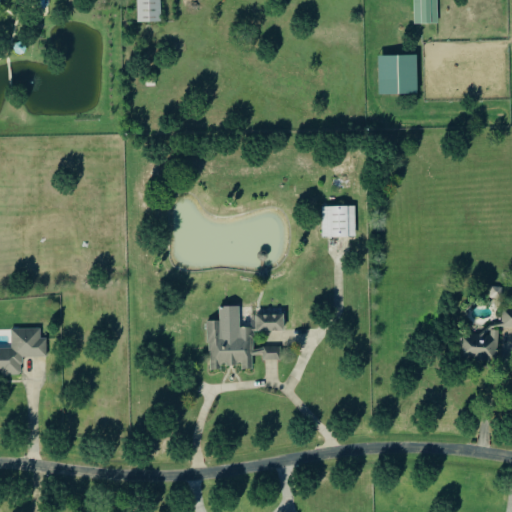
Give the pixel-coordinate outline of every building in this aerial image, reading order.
[(159,0),(160,22),(137,22),(136,0),(159,0)] [(436,0),(437,22),(414,23),(413,0),(436,0)] [(417,94),(378,94),(377,56),(417,55),(417,94)] [(329,237),(329,208),(348,208),(349,237),(329,237)] [(464,357),(501,357),(500,328),(511,328),(511,310),(505,310),(505,327),(484,327),(484,334),(463,334),(464,357)] [(209,321),(211,370),(223,369),(223,365),(243,364),(243,369),(256,369),(255,360),(282,358),(281,347),(256,348),(255,332),(286,330),(286,314),(258,315),(258,327),(239,328),(240,336),(224,337),(223,321),(209,321)] [(48,357),(48,338),(42,338),(42,328),(13,329),(13,348),(0,348),(0,372),(23,372),(23,357),(48,357)]
